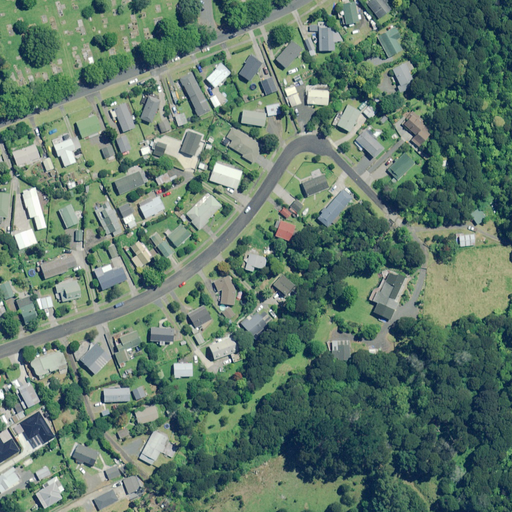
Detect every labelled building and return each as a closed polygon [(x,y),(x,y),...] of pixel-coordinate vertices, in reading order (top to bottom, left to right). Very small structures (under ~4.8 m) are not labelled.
[(390,10),(382,0),(372,0),(367,4),(379,19),(390,10)] [(342,5),(344,10),(337,12),(339,19),(342,18),(344,25),(347,25),(360,22),(356,2),(342,5)] [(310,32),(319,31),(320,51),(335,51),(334,41),(343,41),(342,27),(327,27),(327,22),(310,22),(310,32)] [(401,38),(396,27),(378,36),(389,57),(402,50),(397,40),(401,38)] [(311,37),(304,39),(310,56),(316,54),(314,49),(315,49),(311,37)] [(300,55),(299,54),(303,50),(292,40),(275,59),(286,69),(297,57),(298,58),(300,55)] [(263,63),(250,55),(245,63),(246,63),(239,74),(251,82),(263,63)] [(410,60),(392,68),(396,76),(393,78),(396,84),(400,93),(414,86),(407,71),(414,68),(410,60)] [(230,73),(221,64),(206,79),(215,88),(230,73)] [(190,98),(202,92),(192,73),(180,78),(190,98)] [(278,91),(272,77),(261,81),(266,95),(278,91)] [(328,105),(330,87),(313,86),(307,85),(306,95),(307,95),(307,104),(328,105)] [(202,92),(190,98),(199,117),(211,111),(202,92)] [(301,103),(297,94),(287,98),(291,107),(301,103)] [(221,105),(216,95),(210,98),(215,108),(221,105)] [(161,101),(149,96),(140,119),(152,124),(161,101)] [(379,110),(371,102),(362,111),(370,119),(379,110)] [(135,128),(126,103),(114,108),(123,132),(135,128)] [(280,114),(279,104),(266,106),(268,116),(280,114)] [(361,112),(347,105),(337,125),(350,132),(361,112)] [(267,114),(242,110),(241,123),(265,126),(267,114)] [(426,125),(411,112),(402,123),(415,135),(411,140),(419,147),(430,134),(423,128),(426,125)] [(187,123),(184,114),(175,117),(178,126),(187,123)] [(102,131),(96,115),(76,122),(82,138),(102,131)] [(389,119),(386,115),(380,120),(383,124),(389,119)] [(171,129),(168,121),(159,124),(162,133),(171,129)] [(375,121),(368,128),(377,138),(384,131),(375,121)] [(265,144),(233,126),(226,137),(233,141),(229,146),(243,154),(242,157),(254,163),(265,144)] [(202,136),(188,130),(180,151),(194,156),(202,136)] [(383,149),(366,130),(356,139),(374,158),(383,149)] [(132,149),(126,136),(116,140),(122,153),(132,149)] [(81,148),(77,137),(54,145),(58,156),(60,155),(65,166),(76,162),(72,151),(81,148)] [(167,145),(154,140),(152,148),(155,149),(153,154),(163,157),(167,145)] [(40,158),(35,145),(12,153),(17,166),(26,163),(27,165),(32,164),(31,161),(40,158)] [(115,155),(111,145),(102,149),(106,158),(115,155)] [(403,153),(385,170),(396,182),(414,165),(403,153)] [(54,168),(50,159),(43,161),(47,171),(54,168)] [(242,172),(215,163),(209,180),(237,189),(242,172)] [(145,184),(140,171),(115,182),(120,195),(145,184)] [(178,180),(175,171),(155,178),(157,185),(166,182),(166,184),(178,180)] [(323,174),(300,183),(306,197),(328,187),(323,174)] [(201,186),(192,183),(190,190),(198,193),(201,186)] [(43,214),(35,188),(22,191),(26,207),(28,207),(31,218),(43,214)] [(351,199),(342,190),(315,217),(325,226),(351,199)] [(10,194),(0,193),(0,225),(2,226),(3,217),(8,218),(10,194)] [(221,206),(211,196),(198,208),(195,205),(186,214),(191,219),(190,220),(199,230),(209,221),(207,220),(221,206)] [(165,209),(159,197),(152,200),(152,201),(140,207),(145,218),(165,209)] [(295,199),(290,206),(298,212),(303,205),(295,199)] [(122,228),(109,202),(94,210),(107,235),(122,228)] [(134,213),(129,203),(119,208),(124,218),(134,213)] [(79,223),(71,205),(59,210),(66,228),(79,223)] [(292,213),(284,207),(280,213),(288,218),(292,213)] [(295,226),(280,221),(274,237),(290,242),(295,226)] [(191,236),(181,224),(168,236),(178,247),(191,236)] [(37,243),(32,229),(14,235),(19,250),(37,243)] [(470,246),(469,235),(459,236),(460,246),(470,246)] [(153,259),(140,240),(130,247),(136,256),(131,259),(138,269),(153,259)] [(174,253),(166,241),(158,247),(166,258),(174,253)] [(119,255),(114,245),(108,248),(112,258),(119,255)] [(266,258),(247,252),(241,268),(251,271),(253,266),(262,269),(266,258)] [(78,266),(75,256),(60,261),(59,260),(41,266),(45,279),(68,271),(68,269),(78,266)] [(128,279),(122,266),(104,274),(101,267),(95,270),(103,290),(128,279)] [(406,279),(388,271),(379,291),(374,289),(369,300),(376,303),(372,312),(388,319),(406,279)] [(282,274),(272,286),(284,296),(295,284),(282,274)] [(217,290),(221,288),(220,303),(230,304),(232,284),(228,275),(213,281),(217,290)] [(270,281),(267,278),(260,285),(263,288),(270,281)] [(81,298),(78,280),(54,285),(56,294),(61,293),(63,302),(81,298)] [(14,296),(9,282),(0,285),(0,287),(5,300),(14,296)] [(38,320),(30,296),(17,301),(24,325),(38,320)] [(53,307),(51,296),(39,299),(41,309),(53,307)] [(201,306),(187,314),(195,328),(209,320),(201,306)] [(229,307),(221,312),(226,320),(234,315),(229,307)] [(254,311),(240,323),(253,338),(267,325),(254,311)] [(173,328),(150,327),(149,342),(172,343),(173,328)] [(135,331),(116,338),(118,342),(114,343),(117,352),(113,353),(117,364),(126,360),(122,350),(140,344),(135,331)] [(199,332),(192,337),(197,346),(205,342),(199,332)] [(232,337),(208,346),(213,361),(237,352),(232,337)] [(348,341),(331,342),(332,357),(349,356),(348,341)] [(96,343),(79,360),(93,375),(111,358),(96,343)] [(61,349),(29,361),(35,376),(67,364),(61,349)] [(25,362),(23,352),(14,354),(16,364),(25,362)] [(242,360),(240,353),(231,356),(233,363),(242,360)] [(191,364),(173,364),(173,376),(191,376),(191,364)] [(31,385),(18,392),(27,409),(40,402),(31,385)] [(141,387),(131,391),(135,400),(144,396),(141,387)] [(128,389),(104,389),(104,402),(128,402),(128,389)] [(154,404),(133,410),(137,424),(158,418),(154,404)] [(20,405),(14,408),(17,414),(23,411),(20,405)] [(25,416),(22,412),(12,418),(15,423),(25,416)] [(125,428),(117,431),(120,438),(128,434),(125,428)] [(167,438),(153,431),(139,457),(153,464),(167,438)] [(99,452),(78,444),(73,458),(94,466),(99,452)] [(178,447),(170,444),(165,454),(173,457),(178,447)] [(48,453),(45,449),(35,456),(37,460),(48,453)] [(116,464),(104,469),(108,479),(120,474),(116,464)] [(124,464),(119,468),(126,477),(131,473),(124,464)] [(13,466),(0,475),(0,493),(0,494),(19,481),(15,474),(18,472),(13,466)] [(47,466),(35,473),(39,480),(51,473),(47,466)] [(136,474),(122,480),(128,493),(141,487),(136,474)] [(53,484),(34,495),(43,509),(62,498),(53,484)] [(112,487),(92,498),(99,510),(119,499),(112,487)]
